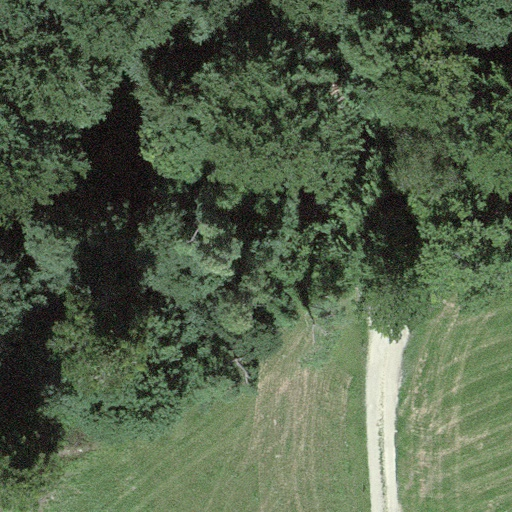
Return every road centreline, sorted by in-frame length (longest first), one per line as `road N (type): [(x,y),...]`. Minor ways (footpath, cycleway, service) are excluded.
road 1 (track): [(390,339),(234,0)]
road 2 (track): [(511,222),(450,253),(415,289),(390,339),(384,423),(391,511)]
